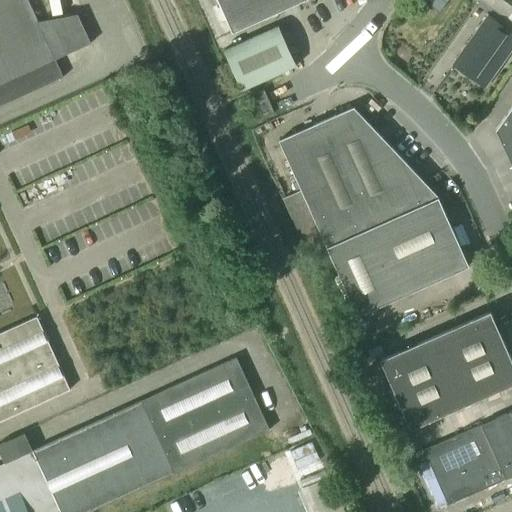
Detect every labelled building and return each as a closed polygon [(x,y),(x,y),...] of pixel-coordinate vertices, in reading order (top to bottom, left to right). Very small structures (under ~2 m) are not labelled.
[(0,0),(0,106),(62,78),(27,0),(0,0)] [(216,0),(231,34),(306,0),(216,0)] [(511,14),(511,0),(481,0),(509,20),(511,14)] [(479,29),(453,65),(476,80),(499,46),(504,49),(511,37),(511,34),(489,19),(481,30),(479,29)] [(296,66),(278,26),(223,51),(241,91),(296,66)] [(263,90),(250,96),(261,119),(274,113),(263,90)] [(511,106),(495,130),(511,165),(511,106)] [(307,254),(325,246),(357,316),(469,266),(438,198),(353,107),(278,141),(301,190),(282,199),(307,254)] [(48,166),(53,182),(73,176),(69,160),(48,166)] [(490,312),(472,320),(478,333),(496,325),(490,312)] [(0,421),(69,389),(47,342),(43,331),(36,316),(0,332),(0,421)] [(67,326),(86,368),(149,339),(141,322),(138,323),(135,316),(120,323),(122,327),(97,338),(87,317),(67,326)] [(363,340),(382,332),(377,319),(357,327),(363,340)] [(478,333),(472,320),(435,336),(466,406),(511,385),(511,361),(496,325),(478,333)] [(466,406),(435,336),(380,361),(411,430),(466,406)] [(235,358),(141,400),(174,474),(269,431),(235,358)] [(0,511),(89,511),(174,474),(141,400),(0,465),(0,511)] [(511,476),(511,411),(424,450),(448,505),(511,476)]
